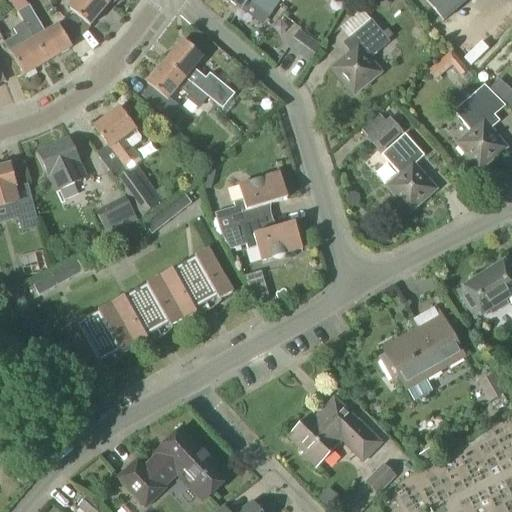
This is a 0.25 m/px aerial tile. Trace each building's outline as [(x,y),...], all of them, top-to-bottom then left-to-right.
[(78,0),(79,0),(69,12),(88,28),(107,6),(99,0),(78,0)] [(279,4),(275,1),(273,0),(221,0),(240,13),(247,3),(268,19),(279,4)] [(422,0),(443,24),(470,0),(422,0)] [(23,23),(46,63),(70,49),(56,27),(45,33),(29,7),(17,14),(23,23)] [(352,98),(380,75),(368,61),(388,44),(370,22),(348,41),(355,49),(329,71),(352,98)] [(24,77),(46,63),(23,23),(12,30),(16,37),(3,44),(10,55),(24,77)] [(309,65),(321,48),(299,31),(287,49),(309,65)] [(205,80),(192,69),(201,59),(181,42),(163,64),(207,101),(208,99),(222,110),(234,96),(209,75),(205,80)] [(468,72),(452,52),(426,74),(434,83),(452,68),(460,79),(468,72)] [(198,111),(207,101),(163,64),(145,85),(154,93),(147,102),(166,117),(175,106),(167,100),(177,88),(188,98),(185,100),(198,111)] [(496,80),(487,90),(498,99),(506,89),(496,80)] [(474,95),(451,114),(468,135),(454,146),(478,174),(506,151),(490,131),(484,125),(505,108),(487,90),(484,87),(474,95)] [(346,111),(354,122),(365,115),(356,103),(346,111)] [(119,110),(93,129),(100,137),(97,139),(104,148),(106,146),(109,150),(110,149),(124,168),(136,159),(127,147),(137,140),(137,136),(134,131),(119,110)] [(379,155),(402,133),(390,119),(367,141),(379,155)] [(409,217),(435,192),(413,168),(423,159),(403,137),(380,158),(398,177),(384,190),(409,217)] [(76,165),(65,140),(35,154),(54,196),(87,180),(79,163),(76,165)] [(17,204),(13,188),(14,188),(9,167),(0,168),(0,208),(5,207),(17,204)] [(129,199),(144,188),(131,170),(115,181),(129,199)] [(220,235),(270,220),(266,208),(286,202),(278,176),(237,188),(241,202),(231,205),(233,209),(214,215),(220,234),(220,235)] [(152,237),(192,205),(184,195),(144,226),(152,237)] [(124,199),(94,214),(107,238),(136,223),(124,199)] [(33,207),(15,212),(17,219),(21,234),(23,234),(39,229),(33,207)] [(270,220),(220,235),(230,252),(244,247),(246,253),(255,250),(259,264),(301,252),(293,226),(273,232),(270,220)] [(83,378),(218,303),(231,296),(206,252),(59,335),(83,378)] [(39,298),(83,274),(77,262),(32,286),(39,298)] [(511,269),(508,263),(458,294),(476,322),(490,313),(493,317),(508,307),(505,303),(511,298),(511,269)] [(260,274),(244,279),(257,303),(267,300),(260,274)] [(415,332),(382,351),(385,357),(398,379),(404,391),(406,390),(414,403),(432,392),(425,380),(462,358),(434,309),(433,309),(431,310),(434,316),(416,326),(413,321),(410,322),(415,332)] [(0,342),(13,334),(0,313),(0,342)] [(489,404),(505,395),(493,375),(477,385),(489,404)] [(379,448),(332,402),(321,413),(324,416),(316,424),(309,417),(288,439),(303,454),(301,456),(314,469),(338,445),(336,444),(338,442),(363,466),(379,448)] [(226,478),(178,431),(154,456),(155,457),(141,471),(134,464),(116,483),(144,511),(163,492),(161,491),(181,470),(194,484),(188,490),(201,502),(226,478)] [(427,451),(416,458),(423,468),(434,461),(427,451)] [(378,497),(396,478),(383,465),(364,484),(378,497)] [(342,507),(345,511),(356,511),(368,504),(362,494),(342,507)] [(82,511),(105,511),(87,496),(77,507),(82,511)] [(255,511),(249,503),(238,511),(223,511),(221,509),(216,511),(255,511)]
